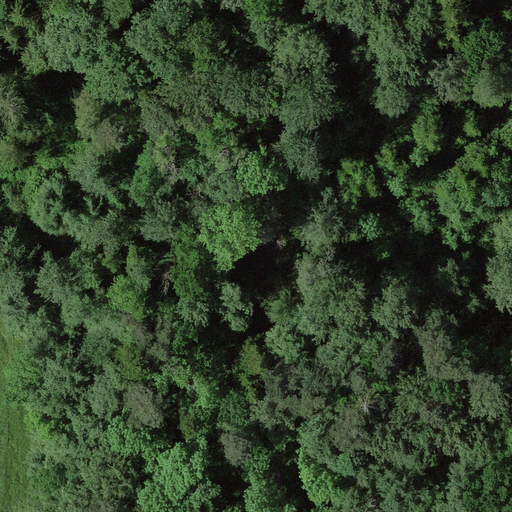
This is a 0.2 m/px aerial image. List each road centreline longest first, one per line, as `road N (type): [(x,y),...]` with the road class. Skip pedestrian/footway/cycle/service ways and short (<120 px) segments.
road 1 (unclassified): [(278,511),(276,223),(290,0)]
road 2 (track): [(0,282),(142,371),(241,511)]
